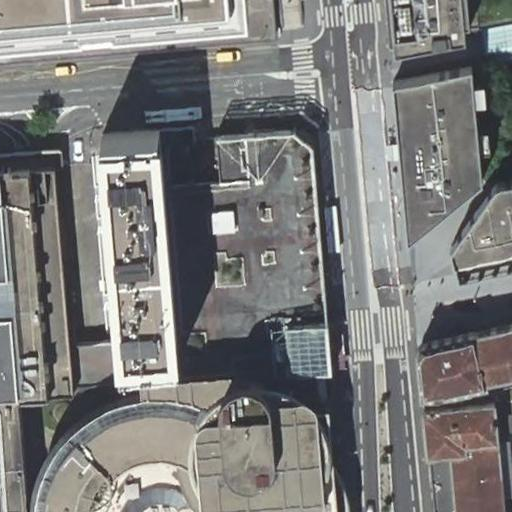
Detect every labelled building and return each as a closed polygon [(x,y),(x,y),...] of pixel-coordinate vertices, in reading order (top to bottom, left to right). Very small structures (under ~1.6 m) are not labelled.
[(248,0),(0,0),(0,37),(250,17),(248,0)] [(386,0),(392,57),(462,44),(460,25),(465,25),(462,0),(386,0)] [(395,86),(408,235),(425,223),(479,180),(469,72),(395,86)] [(195,124),(160,128),(179,357),(123,362),(121,338),(70,342),(72,361),(74,384),(276,367),(275,344),(273,325),(318,321),(325,284),(313,142),(294,127),(255,130),(256,136),(245,137),(249,178),(172,185),(169,143),(196,142),(195,124)] [(103,133),(121,338),(123,362),(179,357),(160,128),(103,133)] [(64,262),(55,163),(0,167),(0,511),(29,511),(29,509),(20,393),(75,389),(74,384),(72,361),(70,342),(64,262)] [(486,183),(479,180),(425,223),(439,232),(453,242),(493,186),(486,183)] [(453,242),(460,272),(511,260),(511,182),(493,186),(453,242)] [(413,282),(460,272),(453,242),(439,232),(425,223),(408,235),(413,282)] [(329,339),(325,284),(318,321),(273,325),(276,367),(332,363),(329,339)] [(511,323),(475,332),(475,331),(423,343),(418,349),(423,394),(447,392),(487,382),(486,378),(511,372),(511,323)] [(349,511),(350,500),(348,489),(345,477),(339,467),(333,461),(333,455),(332,418),(324,418),(317,406),(306,393),(289,382),(273,377),(251,375),(147,383),(122,388),(105,395),(88,405),(71,417),(58,433),(45,449),(36,466),(31,486),(30,499),(29,509),(29,511),(349,511)] [(495,401),(424,407),(428,453),(429,453),(434,511),(505,511),(499,447),(495,401)]
